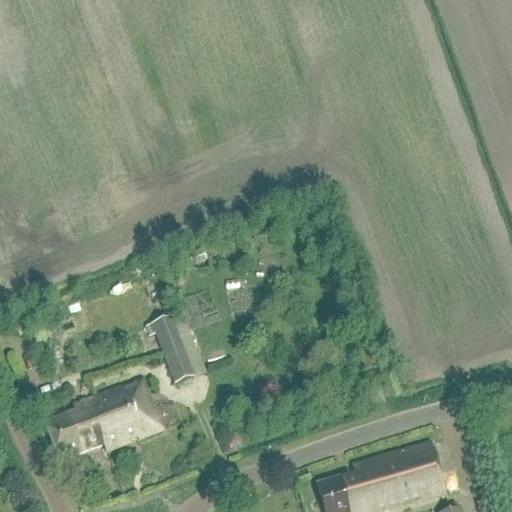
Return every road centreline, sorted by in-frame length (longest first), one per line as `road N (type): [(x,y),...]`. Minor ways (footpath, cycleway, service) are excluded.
road 1 (tertiary): [(190,511),(216,492),(303,458),(511,398)]
road 2 (tertiary): [(61,511),(0,392)]
